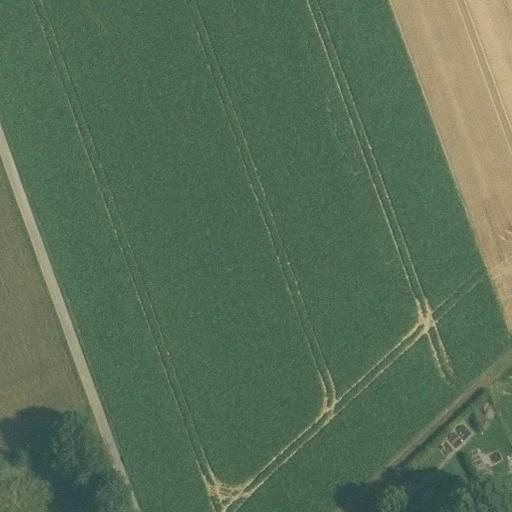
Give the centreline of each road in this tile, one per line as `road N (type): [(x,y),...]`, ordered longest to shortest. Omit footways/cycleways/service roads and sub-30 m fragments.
road 1 (track): [(0,139),(133,511)]
road 2 (track): [(348,511),(511,357)]
